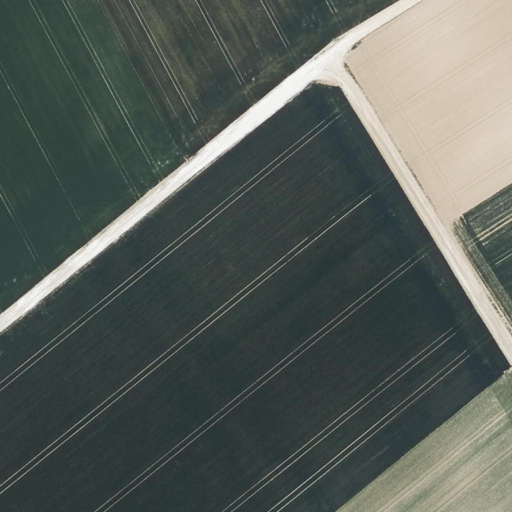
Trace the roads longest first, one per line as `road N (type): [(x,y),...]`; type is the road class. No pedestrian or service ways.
road 1 (track): [(409,0),(327,52),(0,319)]
road 2 (track): [(327,52),(511,352)]
